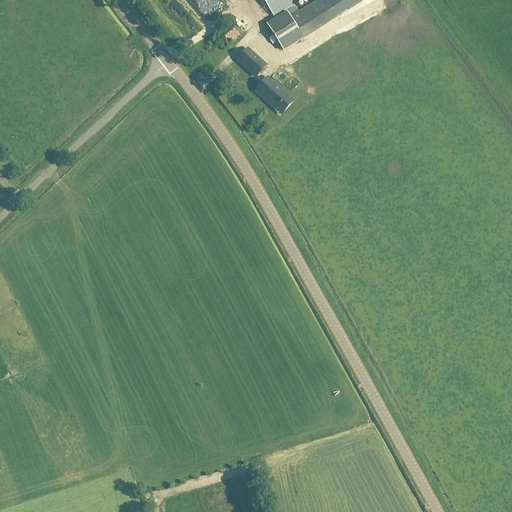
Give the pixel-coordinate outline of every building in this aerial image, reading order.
[(262,0),(274,18),(302,0),(262,0)] [(286,13),(267,26),(283,51),(302,39),(289,18),(286,13)] [(232,23),(228,27),(216,36),(226,49),(238,39),(242,35),(232,23)] [(255,77),(265,67),(248,50),(238,61),(255,77)] [(288,96),(269,78),(256,92),(275,110),(288,96)]
